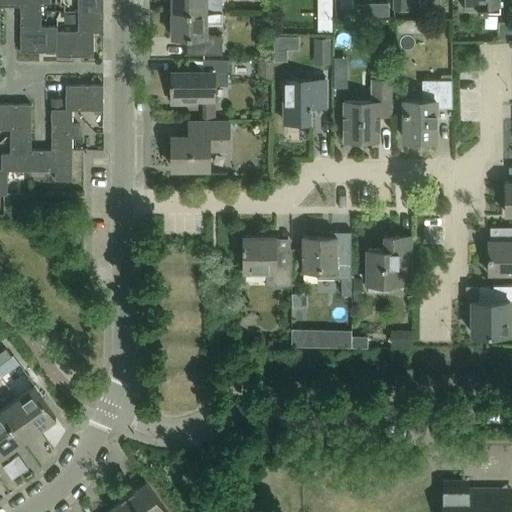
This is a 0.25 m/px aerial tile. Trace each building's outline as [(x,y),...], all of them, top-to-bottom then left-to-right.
[(49,0),(19,0),(20,5),(20,26),(41,26),(40,1),(50,2),(49,0)] [(103,31),(102,0),(77,0),(77,30),(77,31),(93,31),(103,31)] [(171,0),(171,11),(222,11),(222,1),(206,1),(205,0),(171,0)] [(331,0),(317,0),(318,30),(332,30),(332,19),(331,0)] [(393,0),(393,7),(393,19),(407,19),(407,0),(393,0)] [(463,0),(463,8),(479,8),(479,12),(487,12),(487,6),(499,6),(499,0),(463,0)] [(206,36),(206,23),(222,23),(222,11),(171,11),(171,36),(186,36),(186,52),(222,52),(222,36),(206,36)] [(56,30),(57,30),(57,26),(41,26),(20,26),(20,51),(56,51),(56,30)] [(93,55),(93,31),(77,31),(77,30),(57,30),(56,30),(56,51),(56,55),(93,55)] [(313,41),(313,65),(327,65),(327,41),(313,41)] [(434,58),(433,75),(459,76),(460,59),(434,58)] [(227,85),(227,59),(202,59),(202,71),(171,71),(172,102),(190,102),(190,99),(202,99),(202,119),(214,119),(213,85),(227,85)] [(271,59),(259,59),(259,76),(271,76),(271,59)] [(378,112),(391,112),(391,65),(382,64),(382,73),(380,73),(380,79),(371,79),(371,100),(343,100),(343,139),(378,139),(378,112)] [(310,79),(283,79),(283,121),(310,121),(310,105),(325,105),(325,80),(310,80),(310,79)] [(435,107),(451,107),(451,79),(421,79),(421,99),(403,99),(403,139),(435,139),(435,107)] [(102,109),(103,84),(65,84),(65,108),(65,109),(72,109),(72,115),(79,115),(79,109),(102,109)] [(31,103),(0,103),(0,128),(10,128),(31,128),(31,103)] [(72,124),(72,109),(65,109),(65,108),(51,108),(51,149),(72,149),(72,133),(79,133),(79,124),(72,124)] [(227,151),(227,119),(214,119),(202,119),(197,119),(197,135),(171,135),(172,167),(208,167),(208,151),(227,151)] [(31,170),(31,149),(31,128),(10,128),(10,153),(1,152),(1,168),(1,169),(7,169),(7,170),(31,170)] [(71,179),(72,150),(72,149),(51,149),(31,149),(31,170),(55,170),(55,179),(71,179)] [(511,272),(511,224),(511,225),(511,240),(488,240),(488,273),(511,272)] [(302,235),(302,249),(302,269),(317,269),(317,277),(351,277),(351,231),(321,231),(321,235),(302,235)] [(275,248),(275,237),(275,235),(243,235),(243,272),(266,272),(266,286),(291,286),(291,248),(275,248)] [(411,284),(411,235),(384,235),(384,249),(367,248),(366,283),(411,284)] [(220,271),(213,271),(209,271),(209,282),(220,282),(220,271)] [(511,284),(484,285),(484,299),(471,299),(471,333),(511,332),(511,284)] [(411,329),(391,329),(391,346),(412,346),(411,329)] [(0,363),(11,356),(5,348),(0,351),(0,363)] [(38,430),(55,417),(33,386),(15,399),(38,430)] [(0,410),(22,441),(38,430),(15,399),(0,409),(0,410)] [(0,446),(5,454),(22,441),(0,410),(0,446)] [(18,454),(10,460),(19,473),(27,467),(18,454)] [(19,473),(10,460),(2,466),(11,479),(19,473)] [(167,511),(145,481),(127,495),(139,511),(167,511)] [(443,511),(497,511),(498,487),(443,487),(443,511)] [(139,511),(127,495),(108,509),(110,511),(139,511)]
